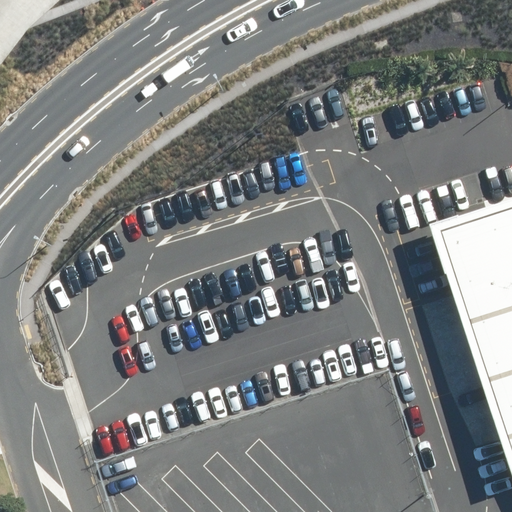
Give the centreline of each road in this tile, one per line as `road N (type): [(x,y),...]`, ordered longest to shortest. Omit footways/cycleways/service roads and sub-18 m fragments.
road 1 (unclassified): [(17,387),(4,340),(5,274),(38,208),(94,142)]
road 2 (unknown): [(440,424),(181,511)]
road 3 (tertiary): [(94,142),(197,64),(317,0)]
road 4 (tertiary): [(0,157),(53,104),(199,0)]
road 5 (unclassified): [(17,387),(62,511)]
road 6 (tertiary): [(0,223),(94,142)]
